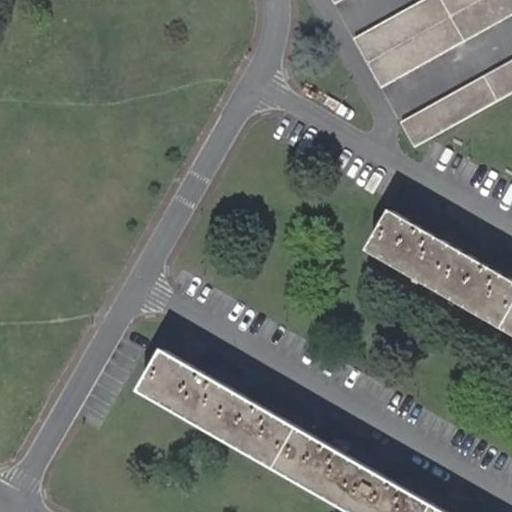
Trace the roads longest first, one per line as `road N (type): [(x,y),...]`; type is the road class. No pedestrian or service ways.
road 1 (residential): [(140,283),(511,503)]
road 2 (residential): [(257,89),(511,234)]
